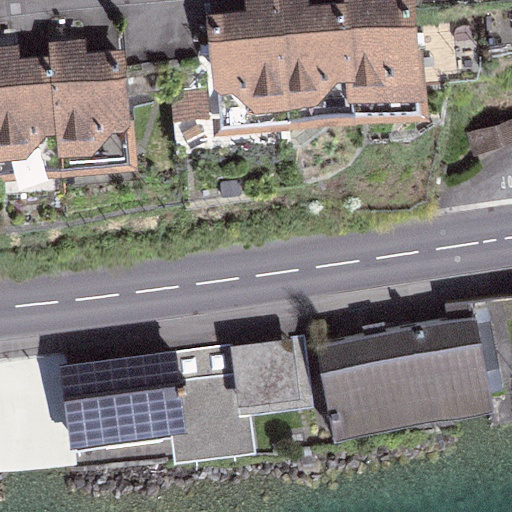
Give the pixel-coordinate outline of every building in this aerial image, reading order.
[(255,111),(286,108),(276,0),(266,0),(249,2),(250,15),(211,19),(220,117),(230,125),(256,123),(255,111)] [(354,114),(353,102),(344,7),(306,11),(305,0),(276,0),(286,108),(318,105),(319,117),(354,114)] [(343,0),(344,7),(353,102),(383,100),(385,111),(411,109),(419,99),(411,1),(372,5),(371,0),(343,0)] [(52,47),(53,61),(62,155),(93,153),(94,165),(120,163),(129,153),(120,55),(81,58),(80,44),(52,47)] [(63,168),(62,155),(53,61),(16,64),(15,50),(0,51),(0,160),(27,159),(28,171),(63,168)] [(475,312),(318,343),(336,435),(404,421),(400,404),(448,394),(450,404),(489,396),(487,386),(503,384),(498,356),(484,358),(475,312)] [(64,353),(28,356),(39,462),(75,458),(73,436),(178,422),(181,451),(247,443),(242,395),(311,386),(303,334),(121,359),(122,361),(72,368),(71,366),(67,366),(64,353)] [(0,464),(0,466),(39,462),(28,356),(0,359),(0,464)]
